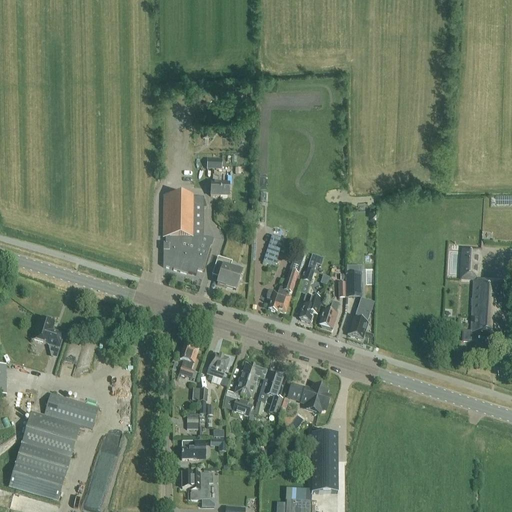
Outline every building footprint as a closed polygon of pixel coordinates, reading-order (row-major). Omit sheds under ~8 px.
[(221,171),(222,160),(217,160),(218,154),(211,154),(211,160),(207,160),(206,171),(221,171)] [(228,198),(228,185),(219,185),(219,177),(212,177),(212,185),(211,184),(210,197),(228,198)] [(203,199),(176,198),(164,198),(163,238),(165,238),(165,245),(163,245),(163,252),(163,268),(187,275),(187,274),(196,276),(197,271),(203,273),(212,240),(208,238),(207,238),(206,238),(203,238),(203,199)] [(274,268),(279,254),(265,249),(262,258),(264,259),(262,264),(274,268)] [(300,268),(305,252),(296,249),(292,265),(300,268)] [(462,342),(471,343),(471,355),(474,355),(474,360),(485,360),(486,344),(504,345),(507,283),(480,281),(482,252),(463,251),(462,281),(474,282),(471,334),(462,333),(462,342)] [(311,255),(307,270),(314,272),(318,257),(311,255)] [(236,291),(242,273),(230,269),(231,263),(218,259),(212,276),(219,278),(217,285),(236,291)] [(291,294),(299,268),(291,266),(283,290),(281,290),(280,294),(278,294),(277,295),(273,294),(268,311),(269,311),(270,312),(274,313),(275,313),(276,313),(277,312),(285,315),(290,299),(287,298),(289,294),(291,294)] [(307,270),(303,282),(310,284),(314,272),(307,270)] [(320,283),(323,275),(314,273),(312,281),(320,283)] [(361,299),(361,274),(345,274),(345,276),(345,282),(345,284),(345,285),(345,299),(361,299)] [(322,301),(311,298),(307,297),(304,306),(303,306),(302,306),(300,311),(302,311),(299,320),(310,324),(315,309),(319,311),(322,301)] [(336,316),(338,310),(339,305),(333,303),(329,314),(323,311),(320,319),(321,320),(319,326),(321,327),(321,329),(325,330),(327,329),(331,331),(336,316)] [(354,320),(353,320),(350,327),(351,328),(348,336),(349,337),(350,338),(354,339),(355,339),(362,341),(364,333),(365,334),(368,325),(367,325),(372,308),(359,304),(354,320)] [(52,332),(55,324),(39,319),(32,341),(48,346),(59,349),(64,335),(52,332)] [(184,362),(179,375),(192,380),(194,373),(191,372),(198,350),(184,346),(180,360),(184,362)] [(208,371),(206,376),(221,381),(222,381),(222,379),(224,376),(229,361),(213,355),(208,370),(208,371)] [(250,401),(257,380),(263,382),(266,373),(260,371),(245,366),(242,374),(241,374),(234,395),(237,396),(250,401)] [(279,400),(286,379),(274,375),(267,397),(274,399),(269,414),(277,417),(278,413),(279,413),(279,411),(282,401),(279,400)] [(307,405),(312,392),(305,390),(305,391),(292,387),(289,398),(301,402),(301,403),(307,405)] [(324,411),(329,398),(325,397),(326,393),(313,388),(312,392),(307,405),(306,409),(319,414),(321,410),(324,411)] [(199,391),(198,404),(206,404),(207,392),(199,391)] [(57,501),(80,427),(92,431),(99,409),(50,395),(44,416),(31,412),(8,486),(57,501)] [(225,398),(223,410),(232,412),(249,418),(251,411),(253,407),(235,401),(225,398)] [(288,403),(282,401),(279,411),(279,413),(284,415),(288,403)] [(261,418),(264,405),(257,403),(254,416),(261,418)] [(187,431),(198,431),(198,416),(187,416),(187,431)] [(311,496),(338,496),(338,437),(311,437),(311,496)] [(182,450),(181,450),(181,461),(197,461),(205,461),(205,456),(204,443),(203,443),(194,443),(182,444),(182,450)] [(192,475),(182,475),(182,490),(191,490),(191,492),(190,492),(191,492),(191,501),(209,501),(208,475),(192,475)] [(285,501),(284,511),(309,511),(310,502),(285,501)] [(312,511),(329,511),(329,503),(312,503),(312,511)]
